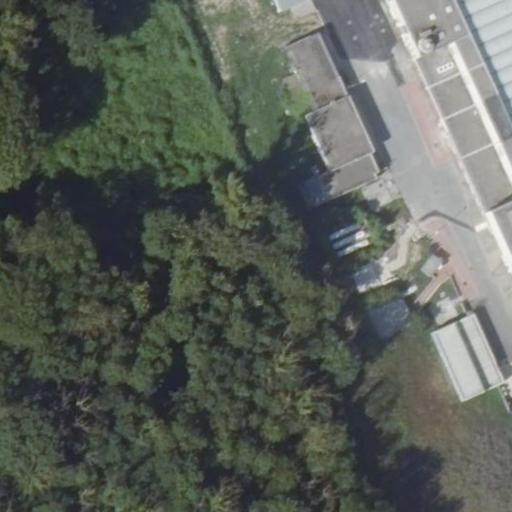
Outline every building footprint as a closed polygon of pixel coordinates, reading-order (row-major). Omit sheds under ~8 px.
[(304,0),(269,0),(274,12),(304,1),(304,0)] [(511,0),(386,0),(381,3),(511,293),(511,0)] [(312,35),(305,37),(325,81),(332,78),(312,35)] [(325,81),(305,37),(277,49),(289,76),(306,114),(297,118),(322,173),(315,177),(315,178),(323,195),(326,201),(370,182),(367,178),(333,101),(340,99),(332,78),(325,81)] [(306,114),(289,76),(275,82),(292,120),(297,118),(306,114)] [(366,155),(340,99),(333,101),(367,178),(371,175),(362,156),(366,155)] [(323,195),(315,178),(311,180),(318,197),(323,195)] [(338,259),(369,245),(359,221),(328,235),(338,259)] [(397,304),(392,302),(389,303),(383,306),(381,300),(356,311),(353,316),(353,318),(366,344),(369,348),(372,348),(404,335),(408,331),(408,328),(397,304)] [(474,314),(428,330),(454,401),(500,385),(474,314)]
